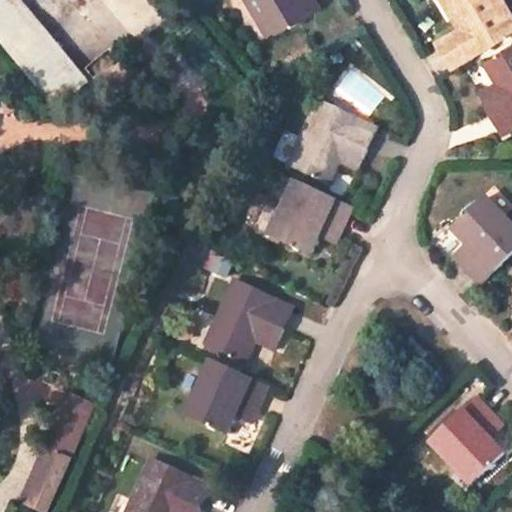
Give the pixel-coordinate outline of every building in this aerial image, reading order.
[(150,39),(119,0),(101,0),(53,39),(90,85),(150,39)] [(280,32),(261,0),(246,0),(269,38),(280,32)] [(261,0),(280,32),(313,13),(305,0),(261,0)] [(305,0),(313,13),(320,8),(315,0),(305,0)] [(454,0),(469,26),(459,32),(439,45),(451,68),(511,32),(511,16),(502,0),(454,0)] [(441,0),(459,32),(469,26),(454,0),(441,0)] [(505,133),(511,128),(511,51),(488,66),(497,84),(503,94),(488,103),(505,133)] [(497,84),(483,94),(488,103),(503,94),(497,84)] [(317,104),(288,166),(329,185),(339,165),(344,156),(360,163),(361,162),(375,132),(317,104)] [(360,163),(344,156),(339,165),(355,173),(360,163)] [(355,210),(294,182),(277,217),(286,222),(277,241),(312,258),(321,238),(326,228),(342,236),(355,210)] [(502,214),(489,199),(481,206),(494,221),(502,214)] [(511,254),(511,224),(502,214),(494,221),(481,206),(454,231),(468,246),(477,256),(464,269),(478,285),(511,254)] [(277,217),(268,237),(277,241),(286,222),(277,217)] [(321,238),(338,245),(342,236),(326,228),(321,238)] [(468,246),(455,259),(464,269),(477,256),(468,246)] [(236,285),(206,347),(245,366),(255,344),(261,333),(278,341),(293,311),(236,285)] [(255,344),(273,352),(278,341),(261,333),(255,344)] [(429,355),(414,339),(403,349),(418,365),(429,355)] [(270,389),(213,362),(197,396),(206,401),(196,421),(226,436),(236,416),(242,404),(258,412),(270,389)] [(196,421),(206,401),(197,396),(187,417),(196,421)] [(59,423),(83,435),(94,411),(69,400),(59,423)] [(478,400),(431,444),(458,472),(464,464),(479,480),(505,454),(491,439),(482,430),(495,417),(478,400)] [(258,412),(242,404),(236,416),(253,424),(258,412)] [(495,417),(482,430),(491,439),(504,426),(495,417)] [(43,454),(68,466),(83,435),(59,423),(43,454)] [(19,505),(33,511),(46,511),(68,466),(43,454),(19,505)] [(151,464),(128,511),(200,511),(210,492),(151,464)] [(458,472),(472,487),(479,480),(464,464),(458,472)]
